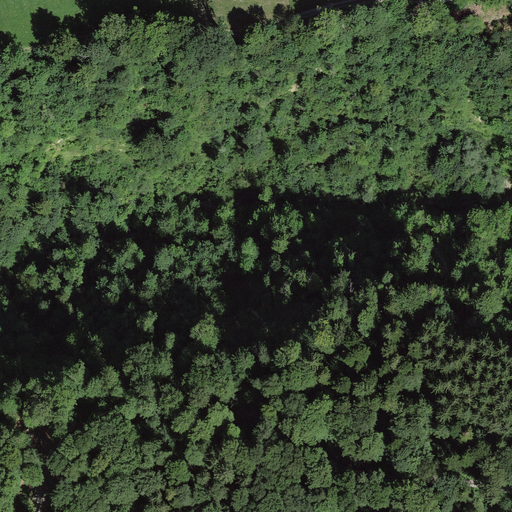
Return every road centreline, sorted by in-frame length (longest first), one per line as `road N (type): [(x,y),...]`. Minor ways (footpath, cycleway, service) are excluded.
road 1 (track): [(42,511),(46,461),(70,437),(98,425),(206,412),(248,416),(356,472),(511,491)]
road 2 (track): [(0,52),(133,31),(245,32),(383,0)]
